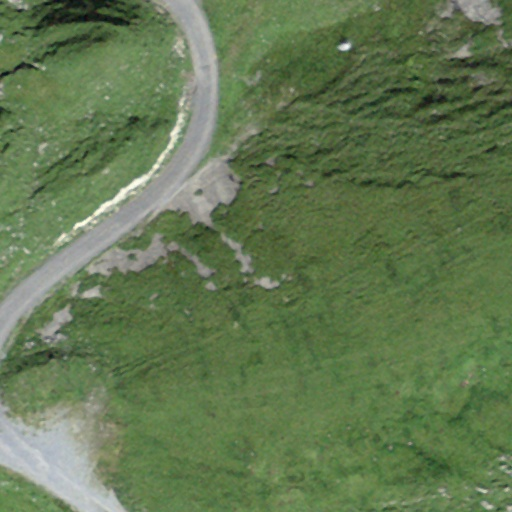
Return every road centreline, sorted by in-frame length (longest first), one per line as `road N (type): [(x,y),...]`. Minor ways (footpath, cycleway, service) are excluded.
road 1 (track): [(180,0),(202,41),(209,89),(203,126),(185,161),(152,198),(47,276),(0,336)]
road 2 (track): [(0,451),(58,478),(104,511)]
